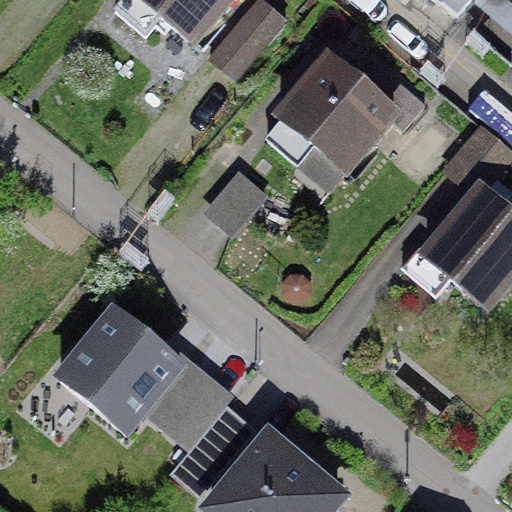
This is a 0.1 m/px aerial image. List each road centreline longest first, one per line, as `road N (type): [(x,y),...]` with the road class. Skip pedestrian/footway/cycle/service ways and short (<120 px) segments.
road 1 (residential): [(496,511),(0,114)]
road 2 (unknown): [(442,199),(312,364)]
road 3 (residential): [(361,0),(511,128)]
